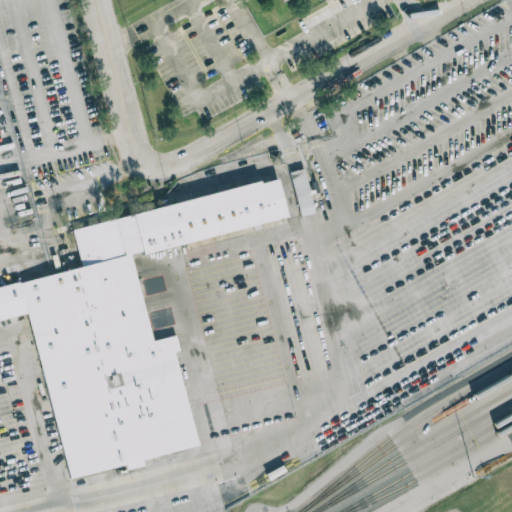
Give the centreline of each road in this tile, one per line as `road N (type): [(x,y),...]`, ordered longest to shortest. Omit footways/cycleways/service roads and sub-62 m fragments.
road 1 (residential): [(467,0),(177,163),(150,165)]
road 2 (residential): [(150,165),(138,153),(97,0)]
